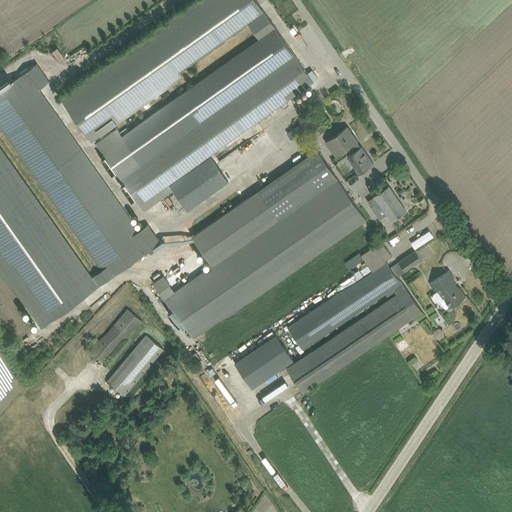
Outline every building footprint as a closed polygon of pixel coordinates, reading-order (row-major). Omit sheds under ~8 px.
[(313,76),(260,0),(188,0),(60,90),(94,138),(103,132),(101,130),(184,71),(180,67),(249,18),(258,31),(114,133),(154,190),(162,184),(178,174),(220,145),(313,76)] [(0,266),(41,324),(154,244),(39,84),(49,77),(36,60),(0,85),(0,123),(101,264),(93,270),(0,140),(0,266)] [(287,140),(300,134),(294,121),(281,128),(287,140)] [(334,154),(357,137),(346,122),(323,139),(334,154)] [(358,168),(373,158),(361,141),(346,150),(358,168)] [(152,279),(193,338),(366,216),(317,144),(190,233),(211,262),(173,288),(163,272),(152,279)] [(386,221),(408,206),(388,180),(367,195),(386,221)] [(305,389),(425,307),(401,273),(426,256),(417,243),(393,260),(389,254),(289,322),(305,346),(394,285),(396,289),(287,364),(305,389)] [(468,294),(449,267),(428,282),(433,288),(431,292),(432,298),(434,301),(438,301),(441,299),(448,308),(468,294)] [(90,348),(104,360),(142,313),(128,302),(90,348)] [(253,384),(294,356),(276,329),(235,357),(253,384)] [(164,345),(145,330),(107,376),(125,391),(164,345)]
